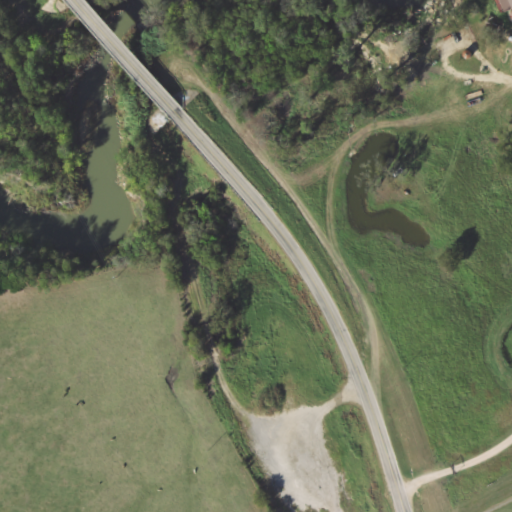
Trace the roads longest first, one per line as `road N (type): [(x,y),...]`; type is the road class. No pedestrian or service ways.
road 1 (secondary): [(180,117),(257,202),(310,278),(369,402),(404,511)]
road 2 (secondary): [(74,0),(180,117)]
